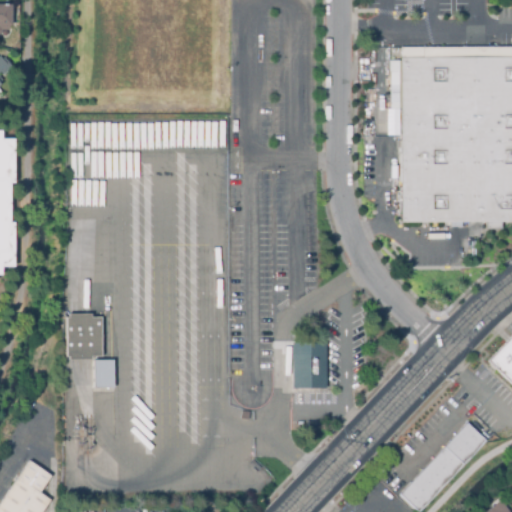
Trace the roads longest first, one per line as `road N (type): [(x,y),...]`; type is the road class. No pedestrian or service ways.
road 1 (residential): [(341,0),(341,168),(354,237),(370,266)]
road 2 (secondary): [(447,347),(324,480)]
